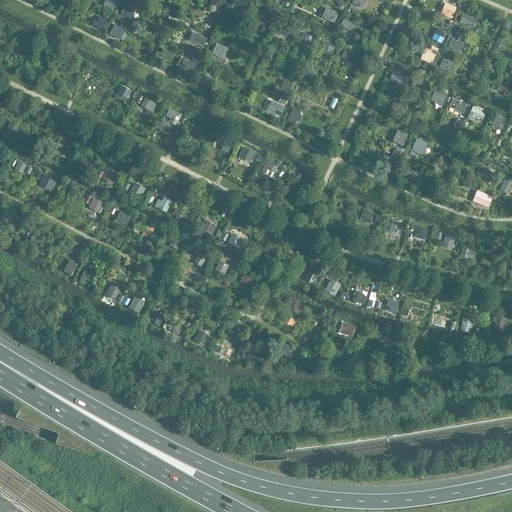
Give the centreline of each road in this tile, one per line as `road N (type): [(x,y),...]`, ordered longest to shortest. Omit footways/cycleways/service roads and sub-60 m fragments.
road 1 (motorway): [(511,481),(394,501),(282,492),(218,472),(0,368)]
road 2 (motorway): [(238,511),(0,370)]
